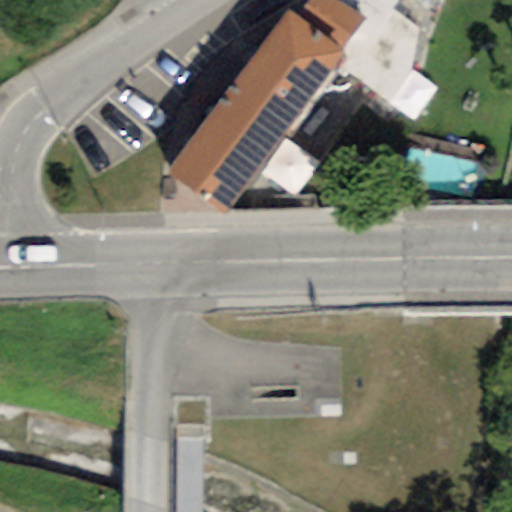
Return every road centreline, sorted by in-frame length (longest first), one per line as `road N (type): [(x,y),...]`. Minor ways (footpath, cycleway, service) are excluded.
road 1 (secondary): [(3,269),(511,259)]
road 2 (unclassified): [(3,269),(13,168),(28,129),(209,0)]
